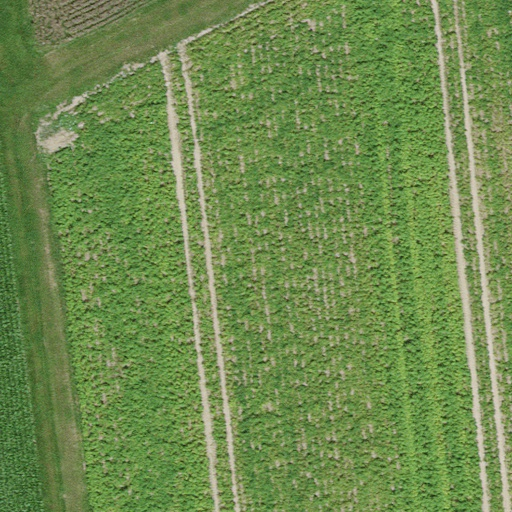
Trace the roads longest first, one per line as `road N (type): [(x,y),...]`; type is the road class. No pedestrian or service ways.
road 1 (track): [(61,511),(2,0)]
road 2 (track): [(217,0),(104,63),(66,102),(21,180)]
